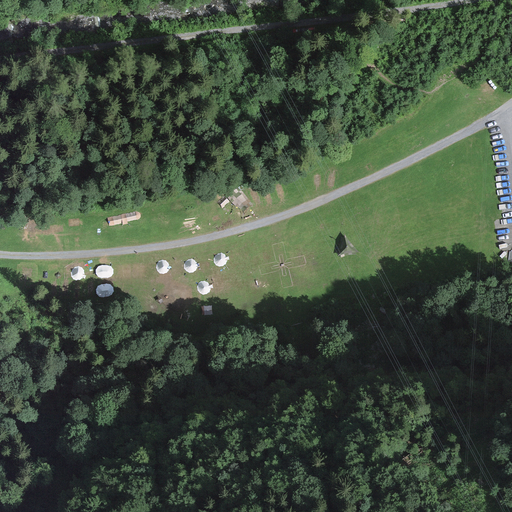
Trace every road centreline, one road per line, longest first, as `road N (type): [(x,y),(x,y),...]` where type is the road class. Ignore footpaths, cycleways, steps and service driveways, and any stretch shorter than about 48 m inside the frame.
road 1 (track): [(511,104),(406,163),(223,231),(55,257),(0,253)]
road 2 (track): [(0,60),(467,0)]
